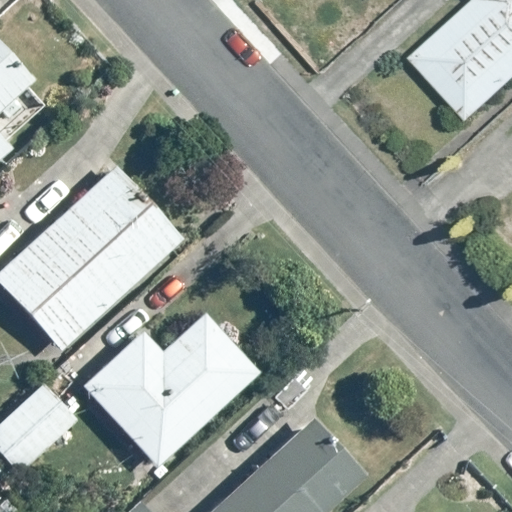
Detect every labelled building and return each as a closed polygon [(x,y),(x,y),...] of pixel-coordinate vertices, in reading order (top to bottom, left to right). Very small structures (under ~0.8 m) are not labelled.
[(354,0),(369,17),(388,0),(354,0)] [(511,78),(511,0),(475,0),(414,55),(470,117),(511,78)] [(0,105),(24,83),(0,55),(0,152),(4,149),(0,144),(0,105)] [(177,240),(110,166),(0,265),(0,287),(55,349),(177,240)] [(253,371),(199,313),(155,353),(136,332),(79,385),(151,464),(253,371)] [(70,418),(38,382),(0,416),(0,456),(12,471),(70,418)] [(307,421),(204,511),(322,511),(359,480),(307,421)] [(143,511),(133,499),(118,511),(143,511)]
